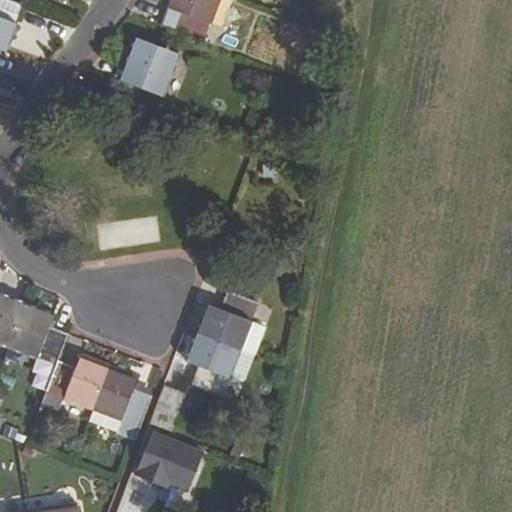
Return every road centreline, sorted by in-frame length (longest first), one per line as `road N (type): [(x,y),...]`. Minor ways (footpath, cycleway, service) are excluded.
road 1 (track): [(388,0),(278,511)]
road 2 (residential): [(0,198),(4,165),(119,0)]
road 3 (residential): [(145,303),(74,285),(26,258),(0,209)]
